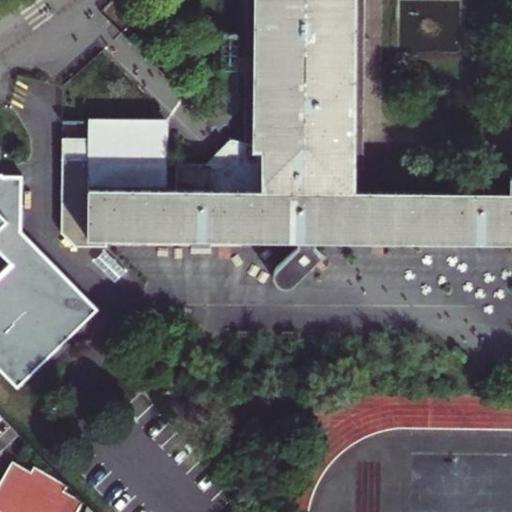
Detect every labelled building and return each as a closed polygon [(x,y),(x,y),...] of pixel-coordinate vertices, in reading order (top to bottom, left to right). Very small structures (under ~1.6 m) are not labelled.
[(64,128),(63,232),(77,247),(108,247),(108,239),(301,242),(318,243),(511,246),(511,195),(359,194),(361,0),(259,0),(257,146),(232,140),(208,164),(170,164),(171,119),(90,119),(90,123),(66,123),(64,128)] [(0,371),(17,389),(97,312),(21,234),(21,178),(0,177),(0,371)] [(318,250),(318,243),(301,242),(301,249),(280,271),(278,276),(278,280),(281,285),(286,288),(290,288),(295,286),(325,258),(318,250)] [(0,511),(79,511),(87,501),(68,482),(38,466),(34,473),(16,462),(0,489),(0,511)] [(97,511),(89,503),(83,511),(97,511)]
